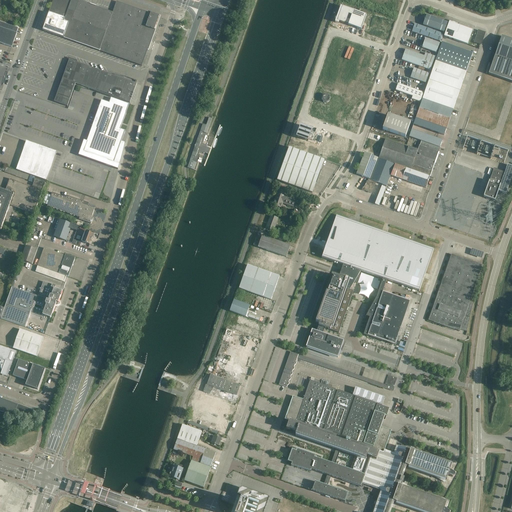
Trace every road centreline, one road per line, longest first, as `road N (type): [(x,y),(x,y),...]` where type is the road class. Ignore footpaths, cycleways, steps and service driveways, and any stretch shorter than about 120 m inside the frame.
road 1 (secondary): [(53,476),(222,9)]
road 2 (secondary): [(202,8),(43,471)]
road 3 (residential): [(152,78),(50,393),(36,401),(0,388)]
road 4 (unclassified): [(209,511),(308,235),(333,198)]
road 5 (unclassified): [(392,51),(331,30),(301,117),(361,140)]
road 6 (tertiary): [(477,384),(501,253)]
road 7 (residential): [(0,117),(41,0)]
